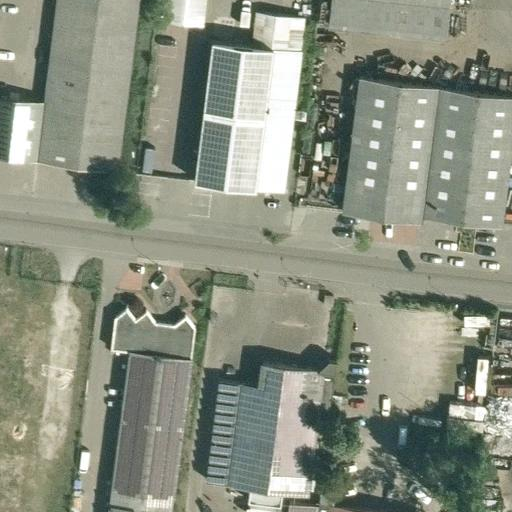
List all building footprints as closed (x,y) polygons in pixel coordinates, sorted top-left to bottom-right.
[(139,0),(57,0),(45,98),(38,158),(118,169),(139,0)] [(203,0),(167,0),(165,17),(201,22),(203,0)] [(449,5),(404,0),(332,0),(331,20),(445,32),(449,5)] [(305,15),(257,9),(253,42),(301,48),(305,15)] [(253,42),(213,38),(195,177),(285,189),(302,48),(253,42)] [(440,84),(360,74),(343,207),(376,212),(376,214),(377,216),(386,217),(388,216),(388,213),(423,217),(424,212),(440,84)] [(511,141),(511,93),(440,84),(424,212),(502,221),(511,141)] [(45,98),(0,92),(0,153),(38,158),(45,98)] [(156,319),(147,308),(136,316),(128,305),(115,314),(111,347),(192,356),(196,325),(187,313),(175,322),(156,319)] [(192,356),(131,349),(114,488),(173,495),(174,495),(192,356)] [(329,356),(320,365),(319,367),(324,367),(321,390),(316,431),(328,432),(337,357),(329,356)] [(319,367),(264,360),(261,382),(321,390),(324,367),(319,367)] [(261,382),(220,377),(207,478),(251,484),(249,499),(281,503),(283,488),(308,491),(316,431),(321,390),(261,382)] [(171,511),(173,495),(114,488),(110,511),(171,511)] [(333,492),(321,491),(320,503),(318,511),(331,511),(332,501),(333,501),(333,492)] [(318,511),(320,503),(291,499),(289,511),(318,511)] [(333,501),(332,501),(331,511),(420,511),(421,511),(333,501)]
